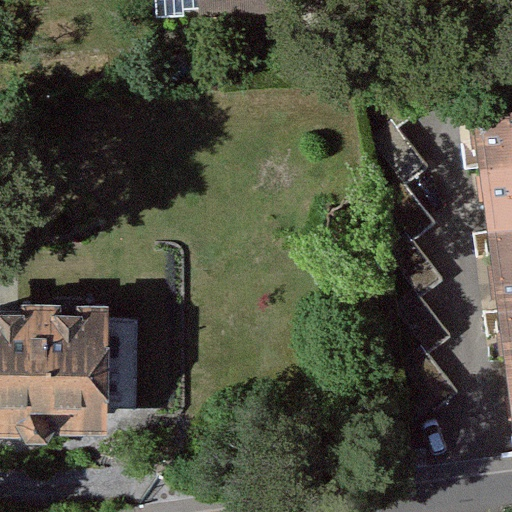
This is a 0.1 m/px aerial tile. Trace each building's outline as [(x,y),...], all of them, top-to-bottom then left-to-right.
[(198,0),(199,12),(251,8),(250,0),(198,0)] [(473,105),(480,165),(511,160),(511,75),(480,79),(483,104),(473,105)] [(437,410),(458,393),(429,354),(451,337),(422,298),(444,281),(414,241),(436,225),(404,182),(427,164),(398,126),(420,109),(409,94),(386,111),(391,119),(370,135),(399,174),(376,192),(408,234),(385,251),(415,290),(393,307),(423,346),(401,363),(437,410)] [(511,160),(480,165),(488,222),(511,219),(511,160)] [(511,219),(488,222),(497,301),(511,299),(511,219)] [(0,422),(103,423),(103,293),(0,292),(0,422)] [(511,299),(497,301),(504,359),(511,357),(511,299)]
